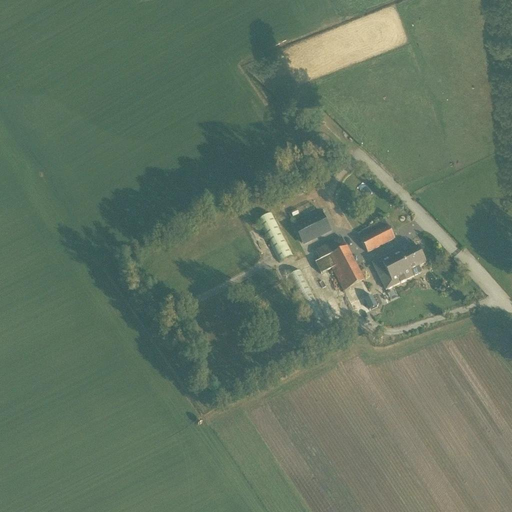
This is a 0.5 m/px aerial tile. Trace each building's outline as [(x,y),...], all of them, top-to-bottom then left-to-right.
[(301,182),(294,185),(297,192),(304,189),(301,182)] [(301,244),(329,230),(321,213),(293,226),(301,244)] [(279,264),(293,257),(272,215),(258,223),(279,264)] [(367,254),(394,240),(385,221),(357,234),(367,254)] [(363,283),(341,238),(314,252),(320,262),(315,264),(321,275),(332,270),(343,293),(363,283)] [(426,264),(418,248),(403,256),(400,251),(384,259),(389,268),(397,264),(399,268),(406,264),(410,272),(426,264)] [(389,268),(384,259),(373,265),(386,291),(413,277),(410,272),(406,264),(399,268),(397,264),(389,268)] [(287,278),(311,327),(324,321),(300,272),(287,278)] [(372,297),(365,301),(370,311),(378,307),(372,297)]
